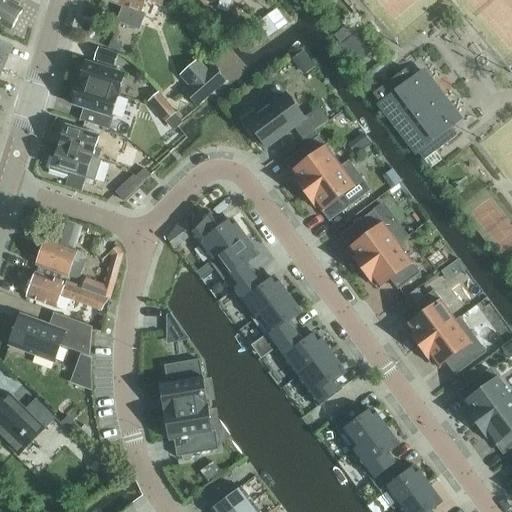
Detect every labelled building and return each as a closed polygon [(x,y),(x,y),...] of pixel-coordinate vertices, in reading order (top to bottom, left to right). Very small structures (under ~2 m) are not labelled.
[(5,0),(0,0),(0,24),(11,31),(23,9),(5,0)] [(106,0),(140,13),(145,0),(147,0),(161,5),(163,0),(106,0)] [(358,31),(339,47),(355,66),(374,50),(358,31)] [(0,64),(4,66),(13,47),(0,41),(0,64)] [(81,80),(80,84),(118,96),(124,75),(114,72),(116,66),(114,66),(118,55),(98,48),(94,61),(101,63),(100,68),(86,63),(85,66),(81,67),(78,77),(81,80)] [(226,80),(214,66),(184,93),(196,106),(226,80)] [(372,95),(416,153),(418,152),(424,161),(457,136),(450,127),(460,120),(424,72),(414,79),(406,69),(372,95)] [(118,96),(80,84),(78,88),(74,89),(71,98),(74,102),(73,105),(87,109),(83,121),(109,129),(113,116),(112,116),(118,96)] [(176,113),(159,93),(149,102),(166,122),(176,113)] [(304,119),(285,94),(247,122),(267,148),(294,128),(302,139),(328,120),(319,108),(304,119)] [(62,139),(60,147),(99,160),(102,149),(95,147),(99,136),(82,131),(83,128),(64,122),(59,138),(62,139)] [(294,179),(305,194),(340,167),(318,138),(286,162),(288,165),(297,177),(294,179)] [(99,160),(60,147),(57,156),(54,155),(49,170),(68,177),(69,173),(85,178),(96,181),(102,161),(99,160)] [(340,167),(305,194),(316,208),(319,206),(330,221),(370,191),(348,161),(340,167)] [(145,169),(136,178),(142,184),(151,176),(145,169)] [(142,184),(136,178),(134,176),(116,193),(124,201),(142,184)] [(221,227),(209,212),(190,233),(211,262),(245,237),(236,225),(235,226),(230,219),(221,227)] [(351,256),(362,271),(397,244),(374,212),(341,236),(355,254),(351,256)] [(254,249),(245,237),(211,262),(212,263),(216,260),(236,287),(232,290),(232,291),(255,274),(247,263),(257,256),(253,250),(254,249)] [(37,265),(68,277),(69,274),(76,276),(80,264),(79,263),(82,254),(46,240),(42,253),(39,254),(37,259),(39,262),(37,265)] [(397,244),(362,271),(373,285),(376,282),(380,287),(391,279),(398,289),(419,273),(397,244)] [(86,279),(82,290),(101,296),(110,300),(123,254),(117,247),(110,253),(112,256),(104,286),(86,279)] [(61,296),(80,303),(101,311),(108,300),(36,274),(27,298),(56,308),(61,296)] [(255,274),(232,291),(254,320),(288,295),(279,283),(277,284),(273,277),(263,285),(255,274)] [(409,333),(419,348),(456,320),(435,291),(401,316),(412,331),(409,333)] [(296,307),(288,295),(254,320),(266,336),(255,345),(264,357),(298,332),(290,321),(300,314),(295,308),(296,307)] [(20,316),(9,346),(55,362),(61,344),(90,355),(92,327),(55,313),(50,327),(20,316)] [(456,320),(419,348),(430,362),(433,360),(439,367),(446,361),(456,374),(485,352),(459,318),(456,320)] [(314,333),(282,357),(297,378),(330,353),(322,341),(320,341),(314,333)] [(339,364),(330,353),(297,378),(318,406),(341,390),(334,381),(344,374),(338,366),(339,364)] [(161,384),(165,412),(207,406),(200,360),(164,366),(167,383),(161,384)] [(466,410),(476,425),(511,398),(490,369),(458,393),(469,408),(466,410)] [(0,407),(0,435),(16,451),(14,454),(14,455),(40,428),(43,432),(55,419),(62,426),(63,425),(36,399),(24,411),(11,398),(13,396),(13,395),(0,407)] [(511,398),(476,425),(487,439),(490,437),(503,454),(511,447),(511,398)] [(211,431),(207,406),(165,412),(170,440),(174,439),(177,457),(219,450),(215,431),(211,431)] [(352,451),(385,426),(376,414),(375,415),(371,409),(361,416),(353,406),(334,420),(355,448),(351,451),(352,451)] [(385,426),(352,451),(373,480),(396,463),(388,453),(397,445),(393,439),(394,438),(385,426)] [(396,463),(373,480),(374,481),(381,476),(388,485),(385,488),(398,506),(428,484),(419,472),(418,473),(413,467),(404,474),(396,463)] [(428,484),(398,506),(402,511),(432,511),(431,510),(440,503),(436,497),(437,496),(428,484)] [(239,511),(253,502),(242,487),(210,511),(211,511),(239,511)] [(259,511),(253,502),(239,511),(259,511)]
